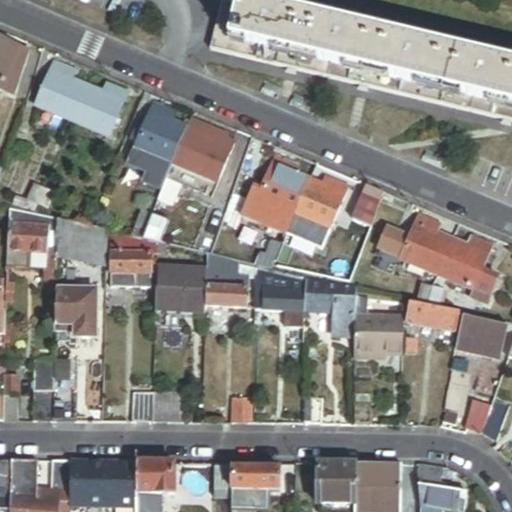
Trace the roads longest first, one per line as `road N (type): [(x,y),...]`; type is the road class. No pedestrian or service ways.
road 1 (residential): [(0,9),(511,224)]
road 2 (residential): [(0,443),(440,450),(474,460),(511,500)]
